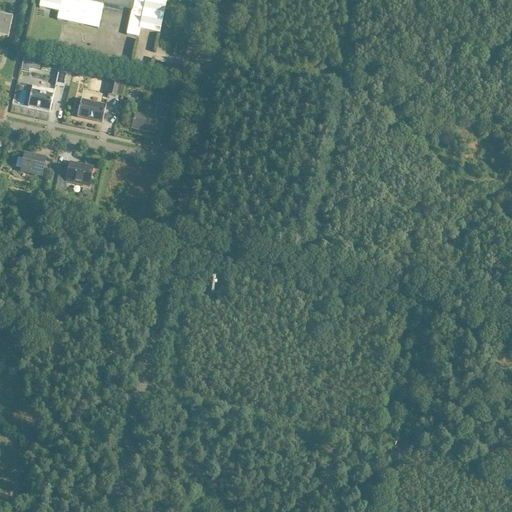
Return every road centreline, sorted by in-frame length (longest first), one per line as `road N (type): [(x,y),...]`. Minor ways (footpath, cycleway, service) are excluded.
road 1 (residential): [(107,511),(190,166)]
road 2 (residential): [(0,123),(190,166)]
road 3 (residential): [(190,166),(227,0)]
